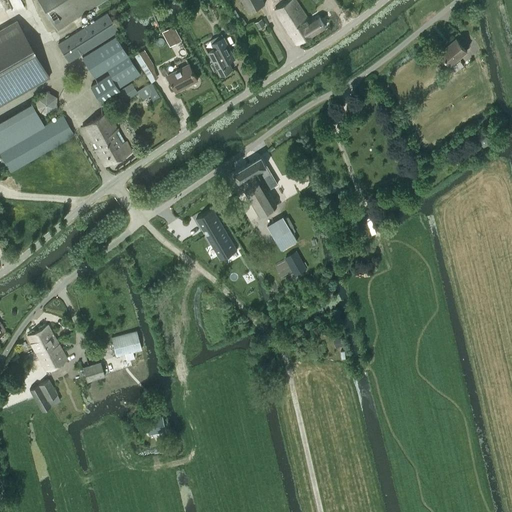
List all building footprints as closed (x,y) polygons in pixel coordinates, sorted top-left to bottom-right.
[(37,0),(40,4),(56,30),(102,0),(37,0)] [(241,0),(249,13),(264,4),(262,0),(241,0)] [(296,44),(324,27),(318,18),(310,23),(295,0),(288,0),(274,9),(296,44)] [(68,62),(117,30),(106,13),(57,44),(68,62)] [(24,33),(16,19),(0,28),(0,103),(49,76),(24,33)] [(261,19),(255,22),(258,28),(264,25),(261,19)] [(181,40),(174,28),(164,33),(171,45),(181,40)] [(82,56),(94,76),(107,69),(110,74),(91,86),(101,103),(117,93),(120,91),(118,88),(140,73),(115,35),(82,56)] [(456,37),(440,51),(451,64),(467,50),(466,49),(470,45),(461,35),(457,38),(456,37)] [(233,69),(228,61),(234,57),(224,38),(212,44),(214,49),(208,53),(213,63),(211,64),(214,71),(217,69),(220,76),(233,69)] [(455,73),(464,66),(460,60),(450,67),(455,73)] [(189,84),(197,80),(188,63),(167,74),(175,88),(187,82),(189,84)] [(161,98),(151,82),(148,85),(147,84),(136,91),(138,93),(142,100),(149,95),(154,103),(161,98)] [(120,91),(117,93),(123,102),(138,93),(136,91),(132,83),(120,91)] [(46,114),(56,108),(56,96),(45,90),(35,96),(35,108),(46,114)] [(31,103),(0,120),(0,155),(9,171),(69,136),(73,134),(62,115),(44,126),(31,103)] [(118,129),(107,112),(81,127),(104,166),(131,151),(125,141),(124,141),(117,130),(118,129)] [(479,137),(479,143),(484,146),(489,144),(489,138),(484,135),(479,137)] [(259,215),(276,205),(265,187),(275,182),(260,155),(233,171),(259,215)] [(213,208),(196,218),(203,230),(206,229),(209,233),(206,235),(212,245),(220,259),(237,249),(236,246),(213,208)] [(360,227),(352,208),(341,213),(349,232),(360,227)] [(281,250),(297,240),(289,228),(273,238),(281,250)] [(306,269),(296,250),(284,257),(295,275),(306,269)] [(319,324),(313,328),(316,333),(322,329),(319,324)] [(34,350),(54,340),(47,325),(26,335),(34,350)] [(115,356),(141,349),(136,330),(110,337),(115,356)] [(342,337),(333,340),(336,347),(344,344),(345,344),(342,337)] [(56,339),(54,340),(34,350),(44,370),(66,358),(56,339)] [(104,375),(100,362),(82,367),(87,381),(104,375)] [(48,379),(38,385),(29,390),(42,411),(60,400),(48,379)] [(150,429),(162,427),(162,426),(166,425),(164,415),(148,418),(150,429)]
